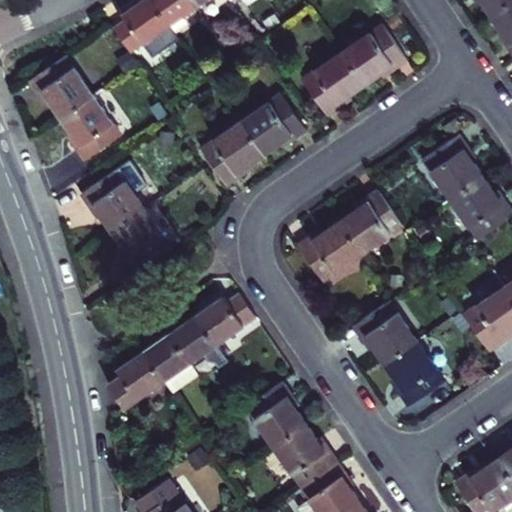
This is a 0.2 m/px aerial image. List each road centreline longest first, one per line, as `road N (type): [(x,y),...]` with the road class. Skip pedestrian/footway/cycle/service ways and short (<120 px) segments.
road 1 (residential): [(395,469),(269,289),(254,245),(275,203),(473,68)]
road 2 (residential): [(0,158),(56,330),(85,511)]
road 3 (residential): [(511,392),(395,469)]
